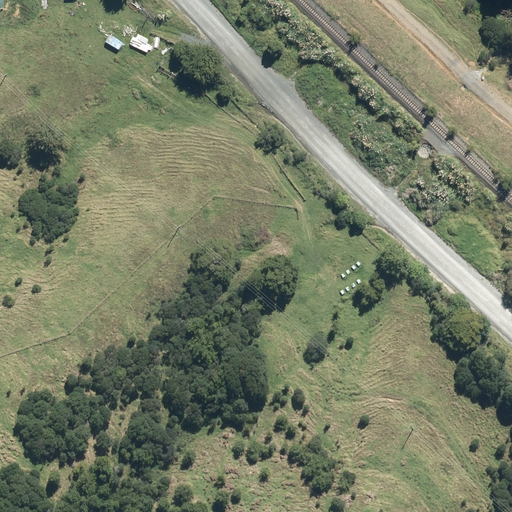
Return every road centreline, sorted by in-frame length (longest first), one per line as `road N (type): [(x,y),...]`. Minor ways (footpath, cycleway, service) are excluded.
road 1 (tertiary): [(511,321),(350,173),(189,0)]
road 2 (unknown): [(511,106),(395,0)]
